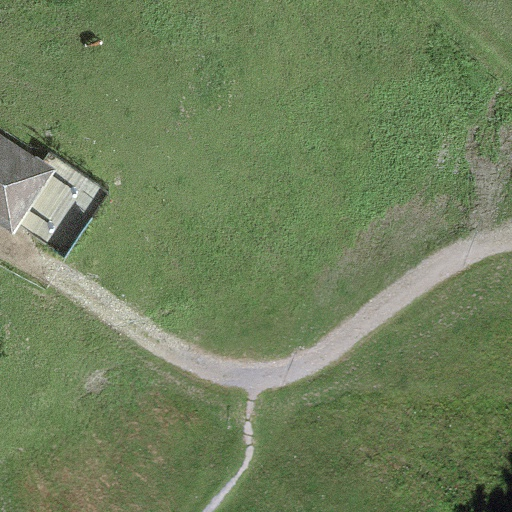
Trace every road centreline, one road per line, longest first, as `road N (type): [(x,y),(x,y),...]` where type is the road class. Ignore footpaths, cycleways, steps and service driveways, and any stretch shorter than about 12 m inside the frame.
road 1 (track): [(0,253),(204,367),(262,373)]
road 2 (track): [(262,373),(350,338),(472,249),(511,239)]
